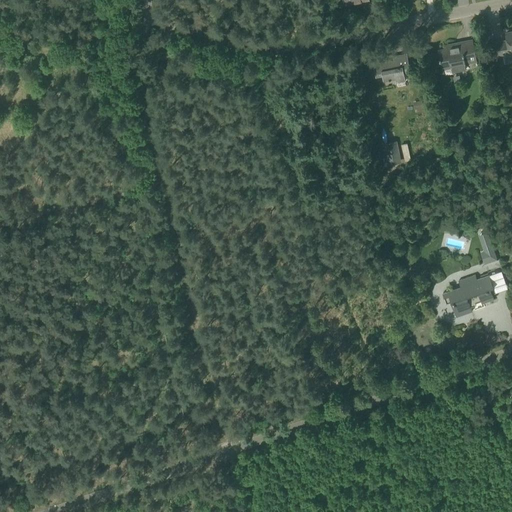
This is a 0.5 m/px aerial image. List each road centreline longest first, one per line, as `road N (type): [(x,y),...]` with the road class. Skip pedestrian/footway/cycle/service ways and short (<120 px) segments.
road 1 (unclassified): [(49,511),(511,351)]
road 2 (unclassified): [(143,22),(276,47),(508,0)]
